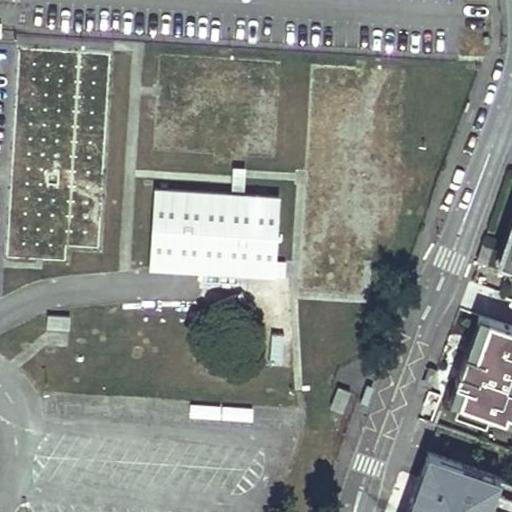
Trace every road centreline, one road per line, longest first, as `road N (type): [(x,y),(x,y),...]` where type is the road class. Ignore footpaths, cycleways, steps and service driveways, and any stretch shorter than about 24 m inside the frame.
road 1 (residential): [(355,511),(511,93)]
road 2 (unknown): [(0,327),(60,302),(280,305)]
